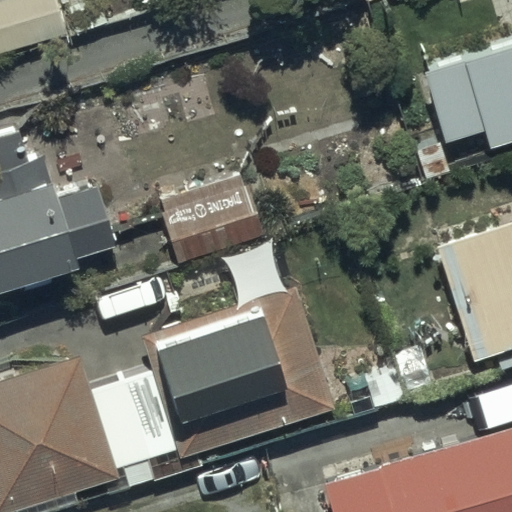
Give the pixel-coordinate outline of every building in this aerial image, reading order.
[(0,0),(0,46),(58,31),(49,0),(0,0)] [(511,0),(509,0),(511,9),(511,28),(409,58),(436,136),(473,123),(479,143),(511,131),(511,0)] [(0,269),(104,237),(86,180),(36,195),(30,175),(43,171),(26,118),(0,126),(0,269)] [(238,173),(154,195),(171,257),(254,234),(238,173)] [(511,212),(428,239),(463,354),(511,337),(511,212)] [(284,275),(131,326),(144,365),(78,386),(106,470),(98,473),(103,488),(194,458),(189,445),(325,399),(284,275)] [(78,386),(68,350),(0,371),(0,503),(2,503),(5,511),(24,511),(67,498),(63,484),(98,473),(106,470),(78,386)] [(511,511),(511,420),(316,476),(324,511),(511,511)]
